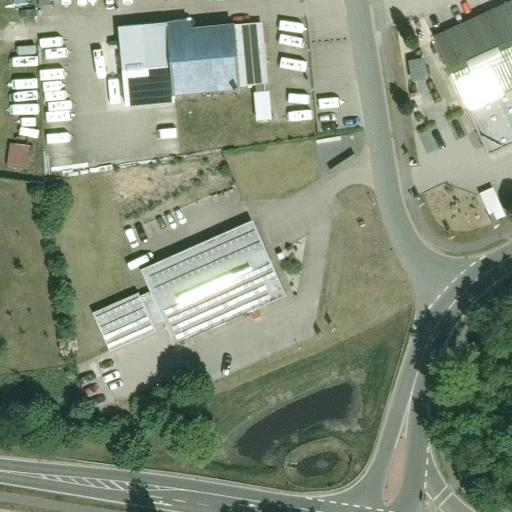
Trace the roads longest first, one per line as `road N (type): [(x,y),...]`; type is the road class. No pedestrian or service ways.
road 1 (residential): [(457,294),(428,270),(390,200),(358,0)]
road 2 (secondary): [(251,511),(0,470)]
road 3 (secondary): [(457,294),(423,352),(384,511)]
